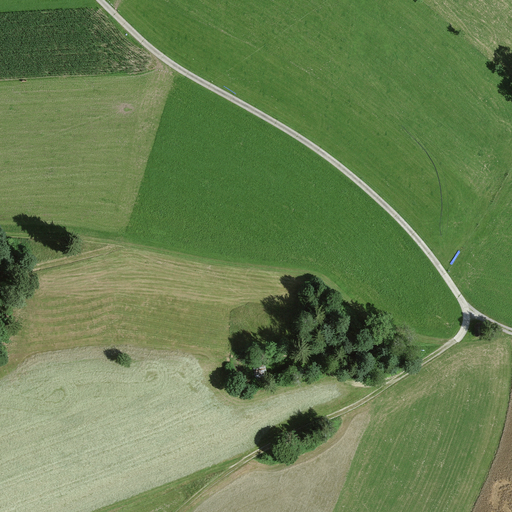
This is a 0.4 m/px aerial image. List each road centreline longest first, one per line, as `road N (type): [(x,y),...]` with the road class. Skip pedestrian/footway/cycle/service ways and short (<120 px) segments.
road 1 (track): [(467,313),(429,254),(372,195),(264,118),(181,73),(97,0)]
road 2 (track): [(185,511),(247,462),(364,405),(458,342),(467,313)]
